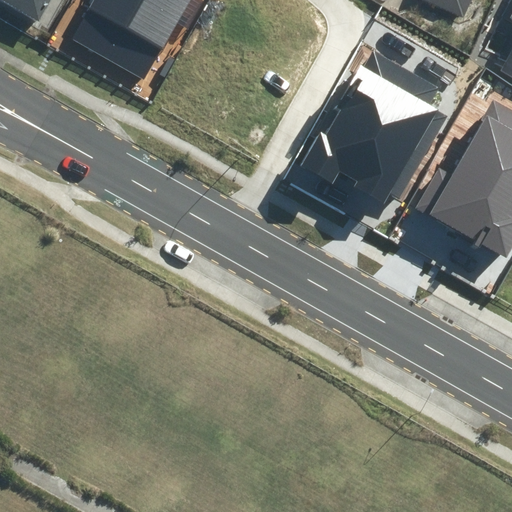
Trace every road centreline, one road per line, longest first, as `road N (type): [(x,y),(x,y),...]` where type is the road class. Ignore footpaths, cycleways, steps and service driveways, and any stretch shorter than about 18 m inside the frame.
road 1 (tertiary): [(511,389),(230,232)]
road 2 (residential): [(230,232),(341,40),(343,15),(333,0)]
road 3 (tertiary): [(230,232),(42,127)]
road 4 (residential): [(0,447),(108,511)]
